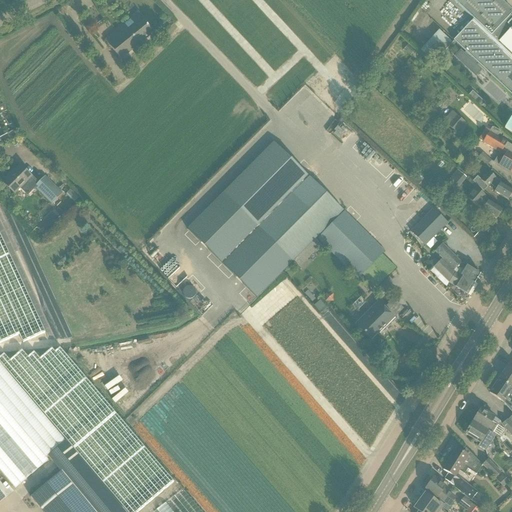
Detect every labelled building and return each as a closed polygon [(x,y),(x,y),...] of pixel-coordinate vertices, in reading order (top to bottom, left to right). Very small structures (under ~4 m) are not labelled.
[(511,11),(499,0),(454,0),(454,1),(473,19),(453,41),(511,96),(511,95),(511,11)] [(121,60),(146,39),(153,33),(138,14),(105,41),(121,60)] [(424,55),(438,66),(456,43),(441,32),(424,55)] [(412,48),(408,51),(413,58),(417,55),(412,48)] [(454,58),(475,77),(481,71),(461,51),(454,58)] [(468,96),(472,100),(481,108),(485,103),(476,95),(472,92),(468,96)] [(464,112),(482,125),(489,116),(471,103),(464,112)] [(451,111),(442,122),(458,134),(467,124),(451,111)] [(491,128),(483,143),(499,153),(494,162),(498,165),(504,169),(511,173),(511,154),(511,153),(511,146),(507,143),(497,137),(500,132),(492,127),(491,128)] [(13,131),(6,135),(9,140),(14,137),(16,137),(13,131)] [(331,141),(338,148),(344,142),(336,135),(331,141)] [(279,149),(229,199),(259,228),(309,177),(280,148),(279,149)] [(462,161),(468,166),(476,156),(471,151),(462,161)] [(491,161),(482,153),(478,158),(487,166),(491,161)] [(370,181),(383,171),(371,158),(359,168),(370,181)] [(8,176),(2,182),(9,189),(14,194),(20,188),(27,195),(35,187),(38,184),(27,173),(20,166),(10,177),(8,176)] [(457,170),(447,182),(455,189),(465,178),(457,170)] [(511,193),(511,190),(500,183),(490,172),(481,181),(477,176),(473,181),(483,191),(490,184),(496,189),(494,192),(499,195),(508,201),(511,193)] [(417,182),(424,185),(427,179),(421,176),(417,182)] [(38,184),(35,187),(52,204),(62,194),(62,193),(46,178),(45,177),(38,184)] [(309,177),(259,228),(293,262),(294,263),(318,239),(339,218),(338,216),(343,211),(309,177)] [(488,201),(485,198),(486,197),(475,188),(467,198),(477,207),(479,204),(484,208),(482,210),(496,219),(502,210),(488,201)] [(79,204),(83,200),(74,192),(70,196),(79,204)] [(224,193),(187,230),(256,299),(283,272),(293,262),(259,228),(229,199),(224,193)] [(444,200),(440,205),(445,209),(449,205),(444,200)] [(447,224),(432,209),(410,232),(425,247),(447,224)] [(340,217),(318,240),(321,243),(357,279),(361,275),(374,289),(394,270),(381,255),(380,256),(340,217)] [(476,240),(486,249),(493,242),(483,233),(476,240)] [(448,283),(468,295),(480,275),(461,263),(442,244),(434,252),(442,259),(438,263),(434,258),(429,264),(448,283)] [(423,263),(427,260),(416,247),(412,251),(423,263)] [(367,319),(358,328),(371,340),(386,325),(387,326),(395,319),(378,302),(371,309),(364,316),(367,319)] [(27,356),(9,372),(126,511),(150,511),(178,489),(62,351),(57,355),(52,348),(33,363),(27,356)] [(511,369),(508,366),(500,377),(511,386),(511,369)] [(511,386),(500,377),(489,393),(503,403),(511,413),(511,415),(507,420),(511,425),(511,386)] [(0,469),(18,492),(53,464),(0,398),(0,469)] [(473,421),(493,433),(501,421),(489,414),(481,409),(473,421)] [(506,421),(501,425),(511,437),(511,436),(511,425),(507,420),(506,421)] [(493,433),(473,421),(465,435),(480,444),(478,447),(485,451),(495,436),(493,434),(493,433)] [(124,511),(68,443),(50,458),(62,473),(31,498),(42,511),(124,511)] [(456,449),(443,470),(448,474),(444,480),(454,487),(454,488),(466,497),(471,501),(473,498),(477,492),(460,479),(459,480),(455,477),(459,471),(464,474),(467,469),(470,471),(477,460),(466,448),(463,453),(462,452),(461,452),(456,449)] [(495,479),(501,473),(488,460),(481,466),(495,479)] [(503,475),(498,480),(503,486),(508,481),(503,475)] [(445,487),(441,484),(433,478),(425,489),(433,495),(437,498),(438,497),(446,503),(442,508),(447,511),(448,511),(452,507),(450,505),(455,499),(443,490),(445,487)] [(205,511),(189,490),(160,511),(205,511)] [(418,511),(438,511),(444,505),(435,499),(434,501),(425,494),(414,509),(418,511)] [(466,511),(467,511),(472,506),(463,499),(458,505),(466,511)]
